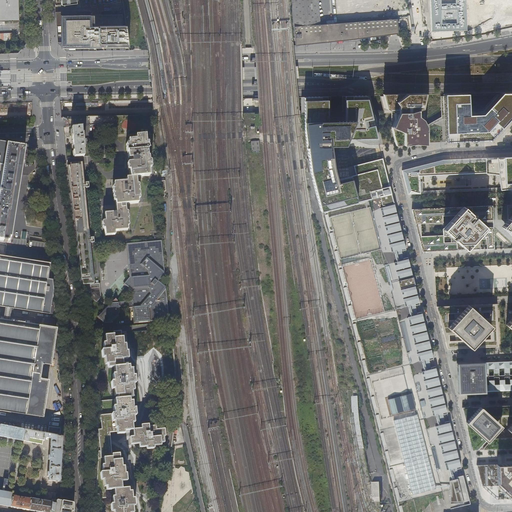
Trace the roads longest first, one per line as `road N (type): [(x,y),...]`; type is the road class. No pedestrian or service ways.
road 1 (residential): [(511,506),(491,507),(478,497),(396,171),(399,162),(448,151),(511,149)]
road 2 (tertiary): [(80,511),(78,405),(48,130)]
road 3 (primary): [(366,59),(127,63)]
road 4 (primary): [(366,59),(127,63)]
road 5 (primary): [(124,86),(325,84)]
road 6 (primary): [(124,86),(325,84)]
road 7 (primary): [(325,84),(368,70),(511,58)]
road 8 (primary): [(511,40),(366,59)]
